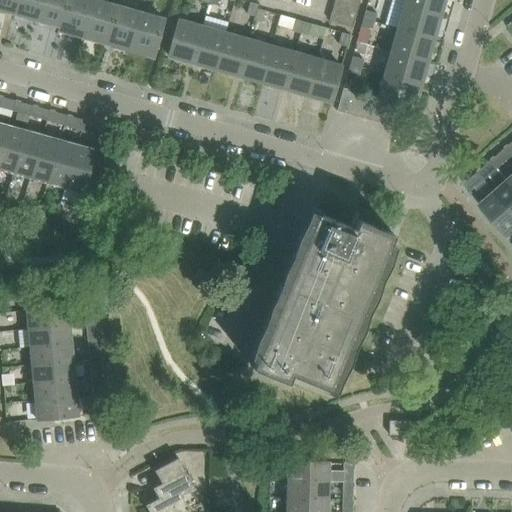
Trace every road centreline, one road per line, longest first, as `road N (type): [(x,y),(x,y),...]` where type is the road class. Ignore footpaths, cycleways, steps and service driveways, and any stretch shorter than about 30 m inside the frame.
road 1 (residential): [(312,157),(0,69)]
road 2 (unclassified): [(467,73),(435,177),(424,186),(312,157)]
road 3 (unclassified): [(236,350),(312,157)]
road 4 (residential): [(509,472),(412,472),(398,482),(388,511)]
